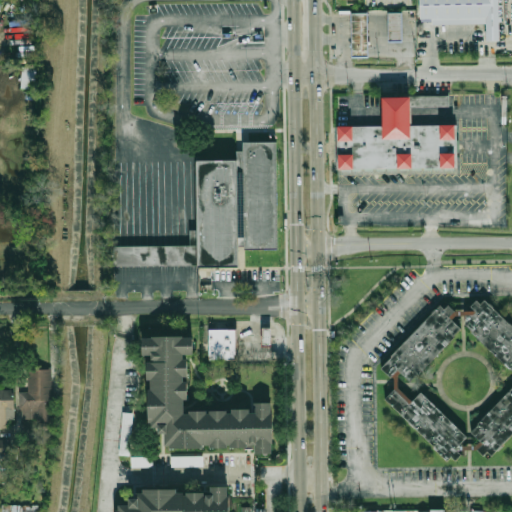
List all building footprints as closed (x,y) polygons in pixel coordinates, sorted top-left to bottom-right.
[(420,0),(499,0),(500,39),(486,39),(486,21),(421,22),(420,0)] [(352,12),(367,12),(368,56),(353,56),(352,12)] [(389,12),(402,12),(402,41),(389,41),(389,12)] [(25,99),(35,99),(36,66),(22,65),(21,88),(26,89),(25,99)] [(449,95),(411,96),(411,107),(449,106),(449,95)] [(414,126),(414,110),(414,99),(384,99),(383,111),(385,126),(414,126)] [(340,126),(385,126),(414,126),(459,125),(459,167),(341,169),(340,126)] [(246,247),(242,247),(242,266),(202,266),(202,264),(202,245),(200,160),(237,160),(237,150),(245,150),(245,142),(277,142),(279,249),(246,249),(246,247)] [(202,264),(202,245),(115,247),(116,265),(202,264)] [(466,326),(511,368),(511,324),(486,300),(483,304),(478,299),(472,306),(477,311),(474,315),(466,315),(466,326)] [(441,304),(382,368),(391,377),(399,370),(414,382),(463,329),(454,320),(459,314),(450,305),(446,309),(441,304)] [(265,346),(265,327),(274,327),(274,346),(265,346)] [(211,329),(239,329),(239,358),(211,359),(211,329)] [(150,335),(152,429),(167,429),(168,447),(256,446),(257,452),(277,452),(276,401),(256,401),(256,407),(192,409),(191,354),(198,354),(198,334),(150,335)] [(54,420),(54,368),(29,368),(29,391),(21,391),(21,420),(54,420)] [(449,461),(459,451),(456,449),(468,437),(423,391),(412,402),(398,387),(388,398),(449,461)] [(511,388),(470,434),(493,456),(511,435),(511,388)] [(15,409),(15,389),(0,389),(0,434),(9,434),(9,409),(15,409)] [(131,455),(133,413),(121,412),(120,455),(131,455)] [(204,456),(172,456),(172,466),(204,466),(204,456)] [(131,467),(152,467),(152,457),(131,457),(131,467)] [(122,511),(234,511),(235,485),(214,485),(214,491),(135,488),(135,505),(123,504),(122,511)]
